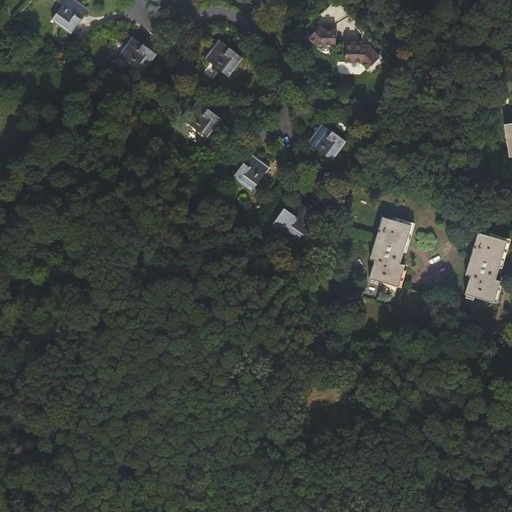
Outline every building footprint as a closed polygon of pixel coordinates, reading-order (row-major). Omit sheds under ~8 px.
[(72,33),(89,10),(75,0),(67,0),(53,19),(72,33)] [(315,33),(309,38),(316,46),(324,46),(324,48),(333,49),(333,47),(335,47),(336,32),(323,31),(320,28),(318,30),(315,33)] [(142,74),(157,55),(133,37),(119,56),(142,74)] [(228,78),(242,59),(219,41),(204,60),(228,78)] [(362,46),(345,45),(345,63),(361,64),(367,71),(379,60),(369,48),(362,48),(362,46)] [(207,139),(221,120),(198,102),(183,121),(207,139)] [(331,160),(345,141),(322,124),(308,143),(331,160)] [(252,191),(269,168),(250,154),(233,177),(252,191)] [(301,242),(305,237),(304,236),(318,217),(297,203),(290,212),(284,208),(273,223),(301,242)] [(397,266),(407,227),(379,220),(367,261),(372,262),(367,280),(396,288),(401,267),(397,266)] [(494,280),(504,242),(475,235),(464,277),(470,278),(465,296),(493,303),(499,282),(494,280)]
